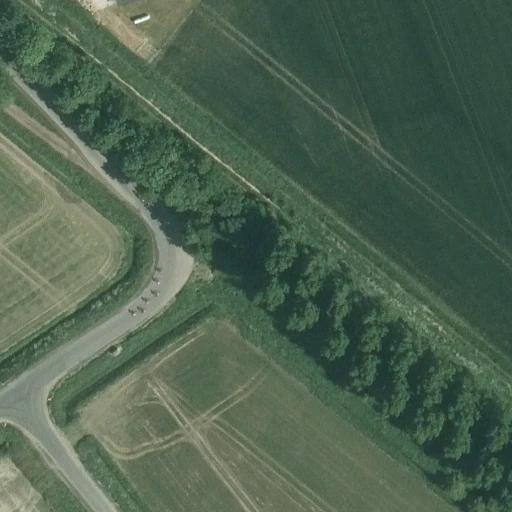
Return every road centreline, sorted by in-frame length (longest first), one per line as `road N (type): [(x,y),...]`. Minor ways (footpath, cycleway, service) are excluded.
road 1 (tertiary): [(18,394),(158,293),(171,253),(157,214),(0,55)]
road 2 (tertiary): [(103,511),(18,394)]
